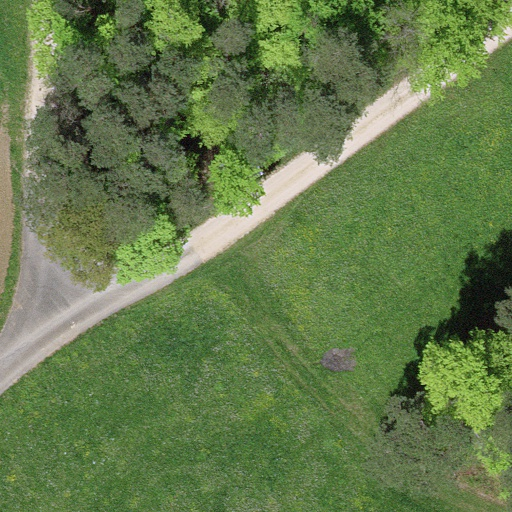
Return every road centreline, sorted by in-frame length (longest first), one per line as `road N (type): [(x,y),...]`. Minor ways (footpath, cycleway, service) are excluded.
road 1 (track): [(0,380),(64,316),(184,262),(511,42)]
road 2 (track): [(511,511),(445,468),(354,384),(259,269),(236,224)]
road 3 (track): [(64,316),(49,252),(51,0)]
